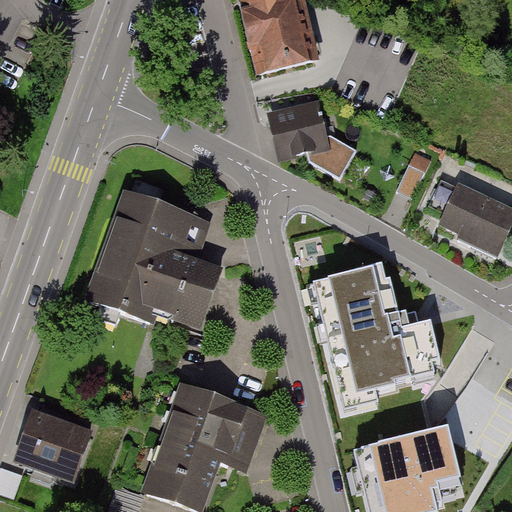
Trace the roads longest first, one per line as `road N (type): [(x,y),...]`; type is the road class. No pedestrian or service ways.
road 1 (residential): [(337,511),(266,216),(268,187)]
road 2 (tertiary): [(0,370),(97,97)]
road 3 (residential): [(268,187),(328,207),(511,308)]
road 4 (residential): [(242,164),(249,151),(215,0)]
road 5 (residential): [(97,97),(242,164)]
